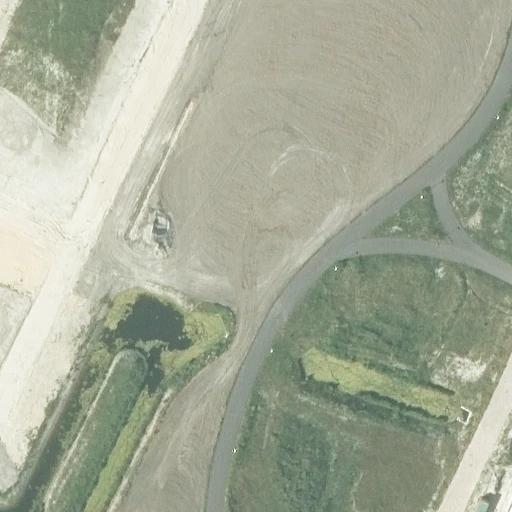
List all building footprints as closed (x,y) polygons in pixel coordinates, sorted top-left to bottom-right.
[(0,0),(0,4),(9,8),(5,19),(23,27),(27,16),(17,11),(20,0),(0,0)] [(113,0),(110,8),(128,17),(133,6),(156,17),(163,0),(113,0)] [(99,37),(89,57),(125,74),(135,54),(112,43),(116,32),(98,23),(93,34),(99,37)] [(0,35),(0,58),(0,59),(8,38),(0,35)] [(74,76),(69,86),(87,95),(92,84),(116,95),(125,74),(89,57),(79,78),(74,76)] [(59,105),(54,116),(64,121),(55,140),(92,158),(101,138),(72,124),(77,113),(59,105)] [(35,155),(30,166),(48,175),(54,163),(82,177),(92,158),(55,140),(46,160),(35,155)] [(0,289),(0,314),(15,322),(25,302),(0,289)] [(0,314),(0,337),(6,341),(15,322),(0,314)]
